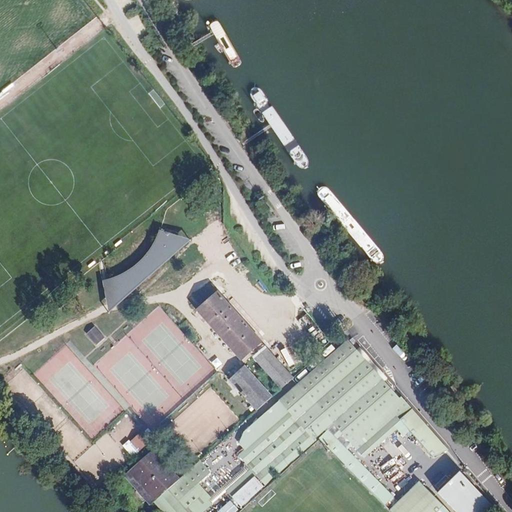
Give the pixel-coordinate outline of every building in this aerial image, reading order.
[(269,210),(262,200),(258,203),(264,213),(269,210)] [(136,284),(144,279),(152,273),(157,266),(164,258),(169,249),(174,239),(177,240),(178,240),(180,239),(181,238),(181,236),(181,235),(180,233),(178,232),(174,230),(172,234),(162,230),(159,236),(156,243),(152,250),(146,257),(141,262),(136,267),(131,270),(125,273),(116,277),(103,281),(106,296),(107,297),(108,297),(109,298),(111,299),(112,299),(114,299),(116,298),(117,297),(119,296),(120,294),(120,292),(121,290),(129,288),(136,284)] [(123,301),(193,241),(181,238),(180,239),(178,240),(177,240),(174,239),(169,249),(164,258),(157,266),(152,273),(144,279),(136,284),(129,288),(121,290),(120,292),(120,294),(119,296),(117,297),(116,298),(114,299),(112,299),(111,299),(109,298),(108,297),(107,297),(106,296),(109,310),(123,301)] [(281,390),(292,379),(216,292),(196,310),(240,359),(248,352),(281,390)] [(96,326),(87,334),(97,345),(106,337),(96,326)] [(376,374),(349,341),(282,401),(289,409),(300,421),(319,405),(334,424),(381,380),(376,374)] [(290,353),(285,356),(294,371),(299,368),(290,353)] [(240,361),(225,375),(258,413),(271,401),(273,399),(240,361)] [(381,380),(334,424),(348,441),(358,433),(398,401),(381,380)] [(398,401),(358,433),(348,441),(365,458),(404,423),(433,457),(447,452),(446,450),(400,399),(398,401)] [(289,409),(238,455),(256,475),(313,423),(322,433),(318,436),(319,438),(329,429),(334,424),(319,405),(300,421),(289,409)] [(313,423),(256,475),(265,485),(318,436),(322,433),(313,423)] [(394,496),(329,429),(319,438),(324,444),(384,505),(394,496)] [(178,482),(152,453),(131,472),(156,501),(178,482)] [(397,461),(398,461),(393,456),(386,463),(380,457),(376,462),(404,489),(414,478),(397,461)] [(198,487),(212,474),(202,462),(178,482),(156,501),(165,511),(200,511),(211,502),(198,487)] [(156,501),(131,472),(125,476),(151,506),(156,501)] [(462,473),(441,493),(458,511),(491,511),(495,508),(462,473)] [(240,508),(262,487),(254,478),(231,498),(240,508)] [(391,511),(407,511),(429,491),(422,484),(406,499),(404,496),(389,510),(391,511)] [(448,511),(429,491),(407,511),(448,511)] [(238,511),(241,510),(231,499),(215,511),(238,511)]
